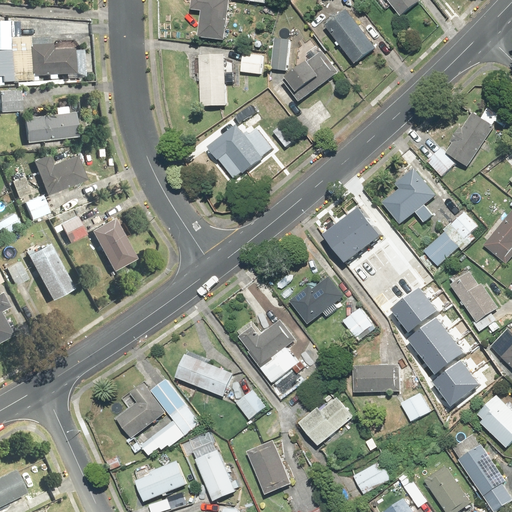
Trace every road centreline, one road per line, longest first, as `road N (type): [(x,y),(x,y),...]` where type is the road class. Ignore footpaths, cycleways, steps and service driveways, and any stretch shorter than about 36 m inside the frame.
road 1 (tertiary): [(485,32),(213,269)]
road 2 (residential): [(127,0),(130,83),(143,142),(213,269)]
road 3 (tertiary): [(213,269),(42,391)]
road 4 (residential): [(103,511),(42,391)]
